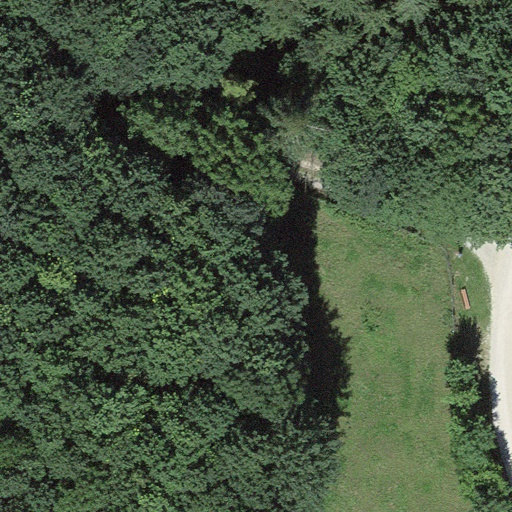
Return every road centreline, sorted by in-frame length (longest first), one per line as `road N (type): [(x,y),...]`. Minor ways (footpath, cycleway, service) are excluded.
road 1 (track): [(511,244),(252,151),(0,16)]
road 2 (unclassified): [(511,433),(504,341),(511,310)]
